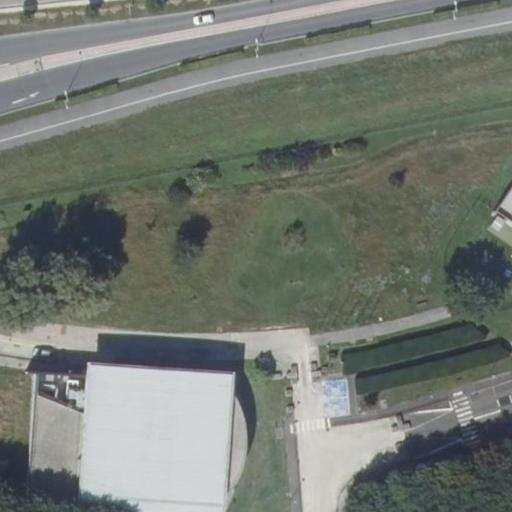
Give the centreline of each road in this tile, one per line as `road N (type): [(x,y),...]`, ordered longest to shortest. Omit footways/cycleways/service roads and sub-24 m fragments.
road 1 (secondary): [(0,100),(174,54),(439,0)]
road 2 (secondary): [(298,0),(0,51)]
